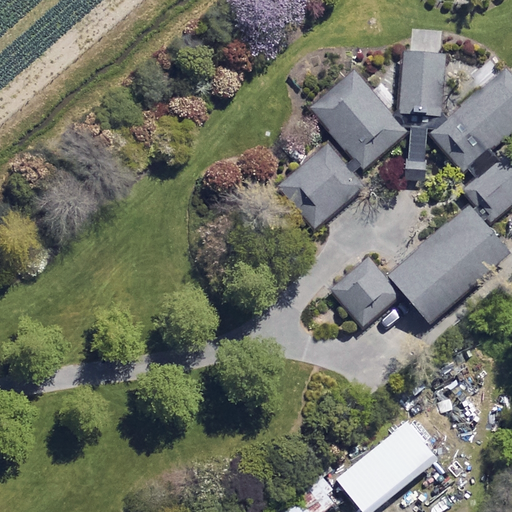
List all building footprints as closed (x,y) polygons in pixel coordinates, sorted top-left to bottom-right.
[(444,34),(410,29),(398,115),(432,120),(444,34)] [(511,133),(511,81),(504,73),(432,138),(466,175),(511,133)] [(406,137),(353,75),(312,110),(364,172),(406,137)] [(362,190),(326,150),(280,192),(316,232),(362,190)] [(511,208),(511,170),(503,161),(466,197),(494,226),(511,208)] [(510,258),(469,211),(389,279),(430,327),(510,258)] [(399,300),(369,263),(334,291),(364,328),(399,300)] [(382,511),(441,464),(412,430),(343,487),(363,511),(382,511)] [(333,511),(340,507),(318,479),(277,511),(333,511)]
